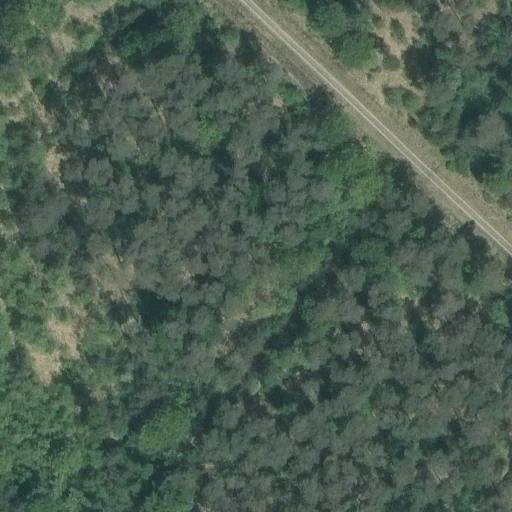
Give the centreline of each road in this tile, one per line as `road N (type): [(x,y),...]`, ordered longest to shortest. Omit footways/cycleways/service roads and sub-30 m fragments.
road 1 (track): [(424,167),(131,511)]
road 2 (track): [(511,247),(248,0)]
